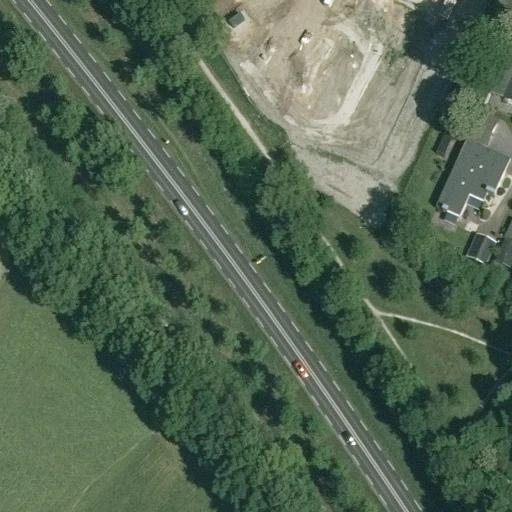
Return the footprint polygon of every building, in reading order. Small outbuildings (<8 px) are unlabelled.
[(376,0),(350,0),(346,9),(379,24),(387,5),(376,0)] [(511,0),(498,0),(496,7),(511,14),(511,0)] [(346,9),(339,26),(371,41),(379,24),(346,9)] [(339,26),(331,44),(363,58),(371,41),(339,26)] [(421,29),(416,40),(423,43),(428,32),(421,29)] [(331,44),(323,61),(355,76),(363,58),(331,44)] [(413,47),(408,57),(415,61),(420,50),(413,47)] [(408,57),(403,68),(410,72),(415,61),(408,57)] [(323,61),(315,79),(347,93),(355,76),(323,61)] [(315,79),(307,96),(339,111),(347,93),(315,79)] [(397,82),(392,92),(399,96),(404,85),(397,82)] [(392,92),(387,103),(394,107),(399,96),(392,92)] [(307,96),(299,115),(331,129),(339,111),(307,96)] [(474,115),(464,139),(487,149),(498,125),(474,115)] [(388,120),(383,131),(391,134),(396,123),(388,120)] [(383,131),(378,142),(386,145),(391,134),(383,131)] [(480,205),(484,197),(494,201),(506,175),(485,166),(490,155),(467,145),(437,212),(442,214),(441,215),(443,215),(443,214),(457,220),(467,198),(480,205)] [(486,269),(497,245),(477,236),(467,260),(486,269)] [(511,271),(511,268),(511,245),(505,242),(495,264),(511,271)]
